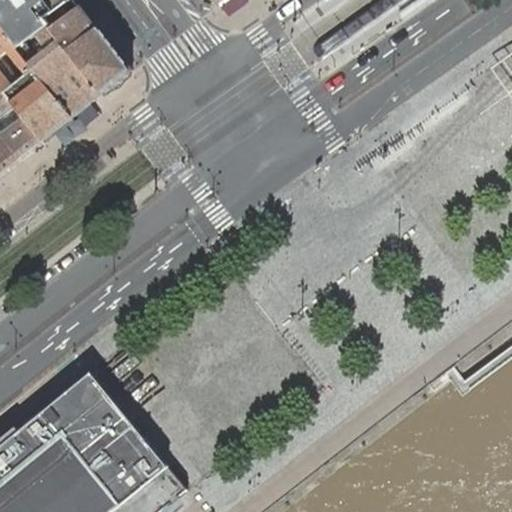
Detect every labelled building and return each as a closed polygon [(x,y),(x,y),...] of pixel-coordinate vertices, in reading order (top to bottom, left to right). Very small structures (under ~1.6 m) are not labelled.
[(76,0),(0,0),(0,23),(3,21),(21,48),(49,25),(51,28),(74,10),(80,4),(76,0)] [(74,10),(51,28),(103,95),(133,71),(133,69),(100,27),(97,26),(88,14),(82,7),(80,7),(74,10)] [(0,91),(3,89),(45,140),(74,117),(21,48),(3,21),(0,23),(0,91)] [(49,25),(21,48),(74,117),(103,95),(51,28),(49,25)] [(0,128),(21,159),(45,140),(3,89),(0,91),(0,128)] [(0,128),(0,174),(10,168),(21,159),(0,128)] [(95,369),(21,432),(0,448),(0,511),(164,511),(193,488),(95,369)]
